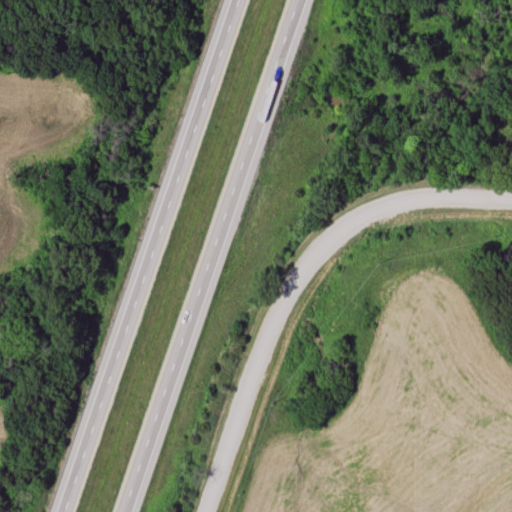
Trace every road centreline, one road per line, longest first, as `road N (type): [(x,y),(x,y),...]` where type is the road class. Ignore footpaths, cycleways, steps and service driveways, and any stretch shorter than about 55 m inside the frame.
road 1 (motorway): [(124,511),(301,0)]
road 2 (motorway): [(235,0),(61,511)]
road 3 (residential): [(206,511),(286,292),(319,249)]
road 4 (residential): [(319,249),(365,213),(402,199),(511,199)]
